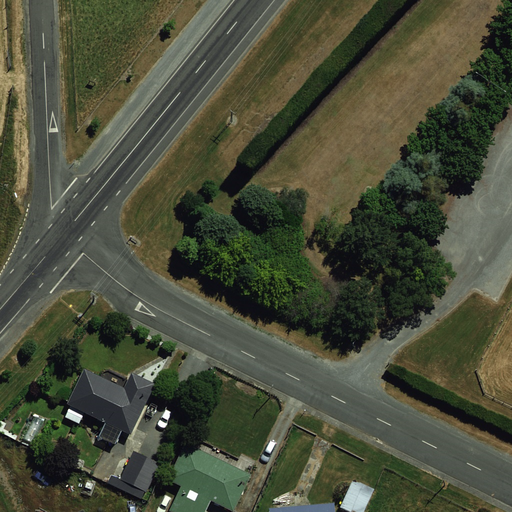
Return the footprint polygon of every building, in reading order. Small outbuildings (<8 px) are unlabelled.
[(125,393),(85,373),(60,420),(75,428),(79,420),(101,432),(96,442),(115,451),(121,440),(129,444),(157,390),(134,378),(125,393)] [(130,456),(120,452),(104,486),(142,503),(157,472),(150,469),(156,456),(135,446),(130,456)] [(187,493),(176,511),(206,511),(210,505),(223,511),(237,511),(253,485),(181,446),(163,480),(187,493)] [(368,511),(380,490),(358,478),(340,511),(368,511)] [(331,511),(330,501),(267,508),(266,511),(331,511)]
